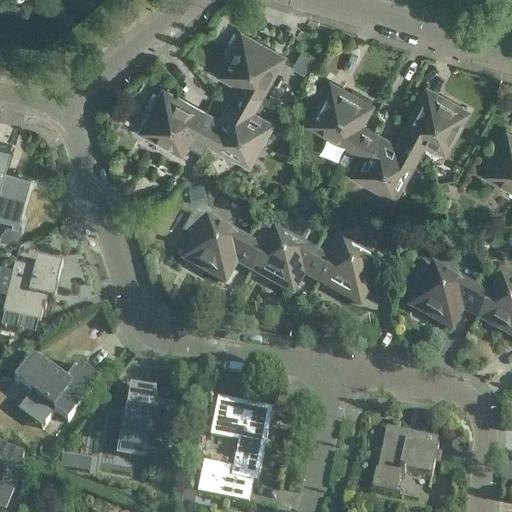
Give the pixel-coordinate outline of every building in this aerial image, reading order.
[(252,113),(252,112),(283,56),(242,33),(219,74),(239,85),(230,101),(252,113)] [(313,58),(300,51),(291,67),(304,74),(313,58)] [(363,154),(366,149),(375,133),(360,125),(371,105),(330,82),(307,123),(362,154),(363,154)] [(426,89),(403,130),(424,142),(424,141),(445,153),(468,112),(426,89)] [(163,90),(140,131),(181,153),(193,133),(192,133),(203,112),(163,90)] [(252,113),(230,101),(219,120),(203,112),(192,133),(193,133),(249,165),(272,124),(252,112),(252,113)] [(393,197),(424,142),(403,130),(395,145),(375,133),(366,149),(363,154),(362,154),(351,173),(393,197)] [(511,133),(506,131),(483,171),(511,187),(511,133)] [(0,220),(17,225),(19,216),(18,216),(28,178),(3,172),(10,147),(0,144),(0,220)] [(207,219),(194,212),(184,231),(196,238),(184,259),(225,282),(236,262),(252,271),(264,250),(263,250),(207,218),(207,219)] [(330,261),(274,230),(263,250),(264,250),(252,271),(292,293),(303,273),(319,282),(330,261)] [(330,261),(319,282),(360,305),(383,264),(341,240),(330,261)] [(14,265),(2,315),(47,325),(53,302),(55,302),(58,287),(56,286),(62,265),(38,259),(35,270),(14,265)] [(477,318),(490,296),(489,296),(433,265),(410,307),(451,330),(462,310),(477,318)] [(511,283),(500,277),(489,296),(490,296),(477,318),(511,337),(511,283)] [(33,358),(15,381),(33,395),(26,404),(40,415),(47,406),(67,421),(99,379),(79,364),(65,383),(33,358)] [(127,408),(118,458),(147,462),(149,452),(167,455),(175,406),(154,402),(156,391),(131,387),(128,408),(127,408)] [(198,494),(213,497),(214,495),(249,502),(253,481),(258,482),(272,408),(218,398),(210,436),(238,441),(233,469),(205,464),(198,494)] [(371,488),(399,494),(405,471),(431,476),(438,447),(434,446),(436,439),(418,435),(411,441),(397,438),(399,430),(386,428),(377,469),(375,468),(371,488)] [(63,454),(61,467),(90,471),(92,458),(63,454)]
